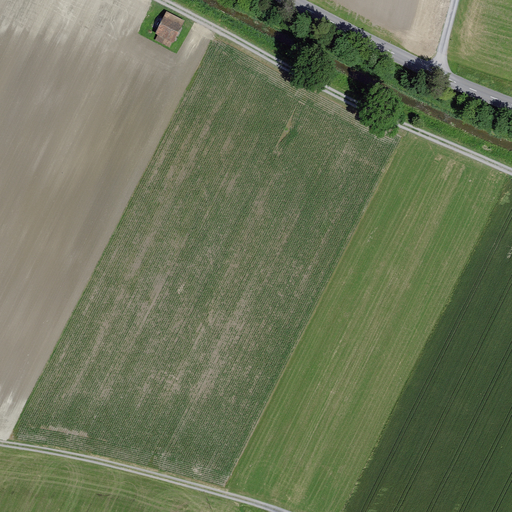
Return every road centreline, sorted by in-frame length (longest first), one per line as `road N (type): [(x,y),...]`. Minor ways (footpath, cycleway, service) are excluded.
road 1 (track): [(158,0),(393,122),(511,172)]
road 2 (track): [(277,511),(99,461),(0,443)]
road 3 (tertiary): [(511,106),(291,0)]
